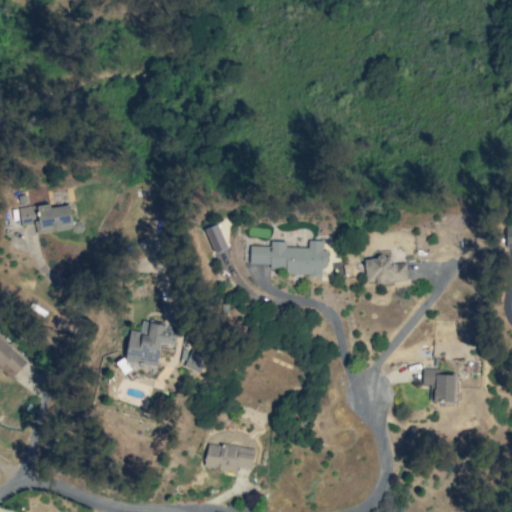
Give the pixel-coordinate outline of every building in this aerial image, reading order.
[(322,240),(308,240),(308,247),(285,247),(285,241),(270,241),(270,246),(249,245),(249,263),(270,264),(270,267),(285,268),(285,274),(321,275),(322,240)] [(406,262),(390,263),(390,257),(365,258),(366,282),(406,281),(406,262)] [(129,329),(125,362),(156,366),(159,343),(174,345),(177,326),(141,322),(140,331),(129,329)] [(0,367),(10,377),(25,361),(0,337),(0,367)] [(199,373),(207,357),(191,349),(183,365),(199,373)] [(454,375),(439,374),(439,369),(422,368),(422,384),(429,384),(429,401),(454,401),(454,375)] [(250,469),(254,449),(207,442),(203,467),(236,472),(236,467),(250,469)]
